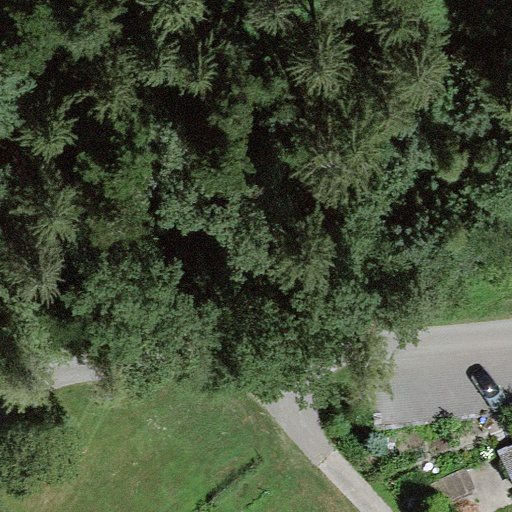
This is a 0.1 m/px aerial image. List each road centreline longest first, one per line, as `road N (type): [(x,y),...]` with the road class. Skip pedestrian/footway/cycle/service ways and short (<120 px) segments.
road 1 (unclassified): [(0,366),(57,370),(511,333)]
road 2 (track): [(378,511),(293,409),(266,355)]
